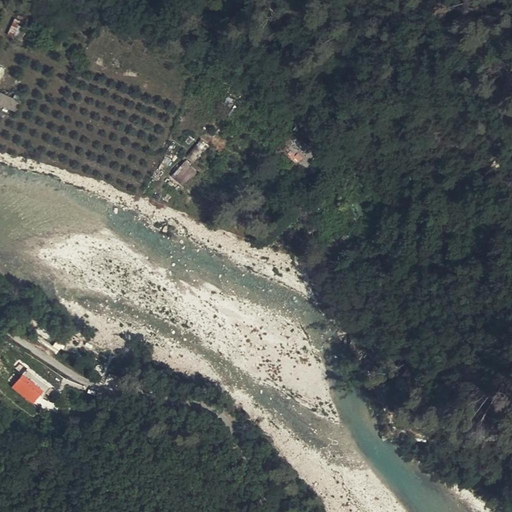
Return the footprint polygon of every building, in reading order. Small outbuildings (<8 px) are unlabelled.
[(16,38),(24,18),(15,15),(7,34),(16,38)] [(22,102),(1,93),(0,94),(0,106),(18,114),(22,102)] [(209,145),(201,139),(186,158),(194,164),(209,145)] [(197,173),(185,163),(173,177),(185,187),(197,173)] [(349,229),(356,226),(351,217),(344,220),(349,229)] [(394,244),(384,248),(390,260),(399,256),(394,244)] [(41,392),(45,395),(52,385),(20,360),(13,370),(21,377),(41,392)] [(33,402),(41,392),(21,377),(13,386),(33,402)]
